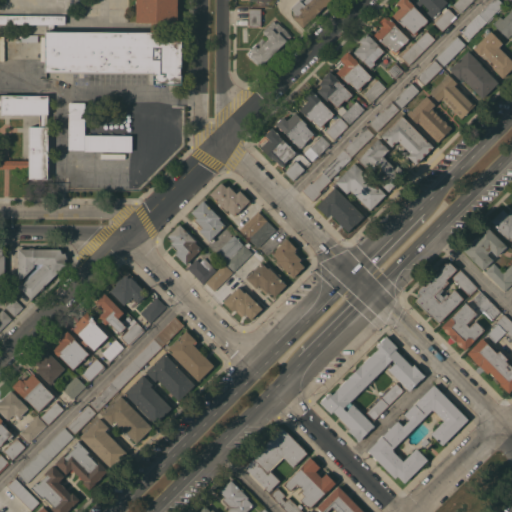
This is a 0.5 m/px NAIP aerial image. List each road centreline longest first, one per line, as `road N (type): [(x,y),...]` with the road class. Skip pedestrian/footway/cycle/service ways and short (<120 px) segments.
road 1 (tertiary): [(501,423),(222,143)]
road 2 (residential): [(366,0),(222,143)]
road 3 (primary): [(371,292),(511,150)]
road 4 (primary): [(254,371),(113,511)]
road 5 (residential): [(254,371),(131,236)]
road 6 (residential): [(131,236),(0,363)]
road 7 (residential): [(402,511),(273,388)]
road 8 (primary): [(150,511),(273,388)]
road 9 (tertiary): [(199,0),(199,123),(222,143)]
road 10 (tertiary): [(222,143),(222,0)]
road 11 (tertiary): [(131,236),(115,216),(0,214)]
road 12 (primary): [(353,274),(254,371)]
road 13 (residential): [(511,412),(418,511)]
road 14 (tertiary): [(0,235),(131,236)]
road 15 (tertiary): [(222,143),(131,236)]
